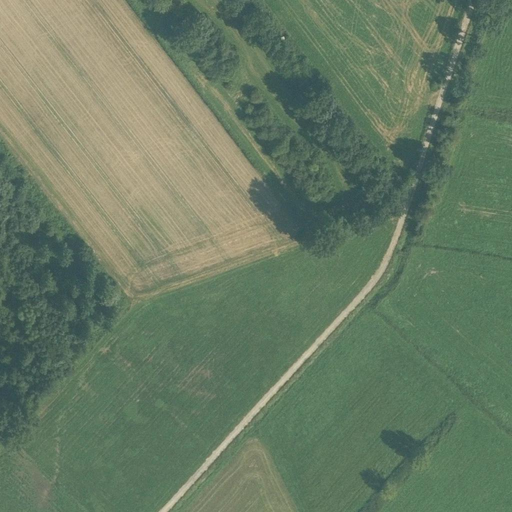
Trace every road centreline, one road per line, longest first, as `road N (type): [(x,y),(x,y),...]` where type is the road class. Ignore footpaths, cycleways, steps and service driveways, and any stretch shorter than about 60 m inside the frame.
road 1 (track): [(476,0),(382,268),(163,511)]
road 2 (track): [(407,204),(131,298),(0,131)]
road 3 (track): [(475,403),(375,511)]
